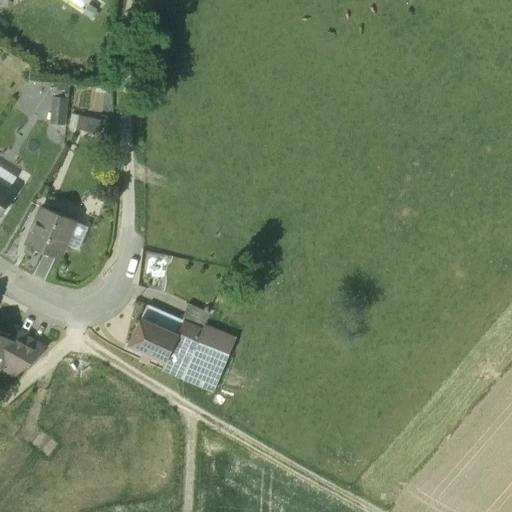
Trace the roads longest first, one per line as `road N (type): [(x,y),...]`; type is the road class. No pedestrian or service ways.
road 1 (track): [(77,310),(79,332),(371,511)]
road 2 (track): [(129,0),(127,160)]
